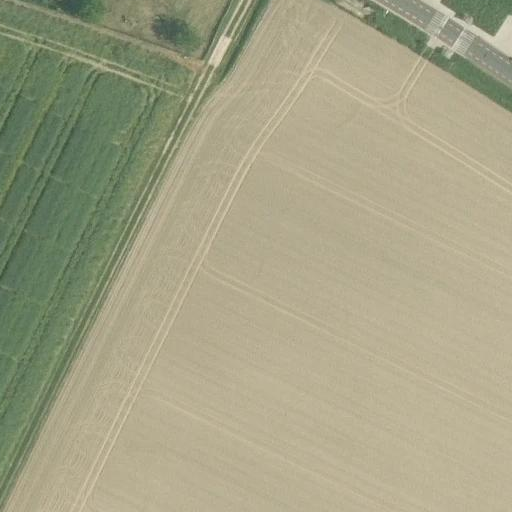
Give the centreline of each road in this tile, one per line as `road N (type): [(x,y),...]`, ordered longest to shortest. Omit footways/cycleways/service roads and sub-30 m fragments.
road 1 (track): [(0,500),(242,0)]
road 2 (secondary): [(511,75),(395,0)]
